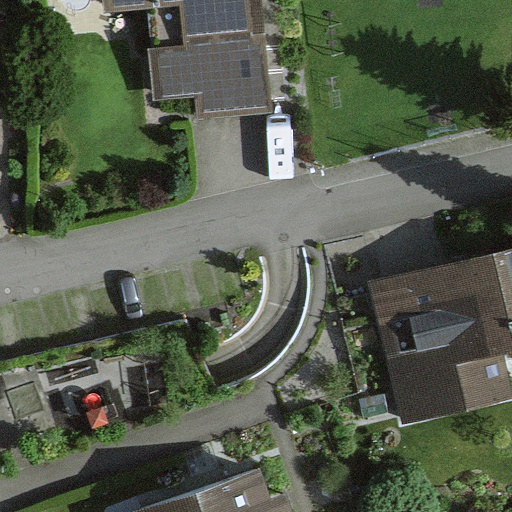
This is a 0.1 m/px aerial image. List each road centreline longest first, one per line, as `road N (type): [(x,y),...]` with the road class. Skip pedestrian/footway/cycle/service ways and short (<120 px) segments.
road 1 (residential): [(511,163),(0,271)]
road 2 (residential): [(0,488),(258,403)]
